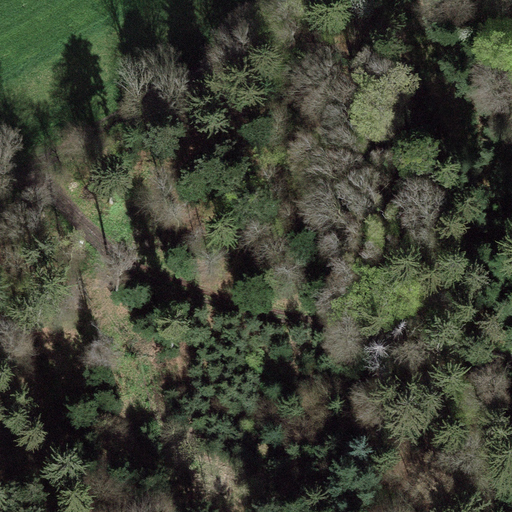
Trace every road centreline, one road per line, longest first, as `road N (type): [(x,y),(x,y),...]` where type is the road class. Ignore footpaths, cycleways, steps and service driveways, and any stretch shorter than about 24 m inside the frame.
road 1 (track): [(511,364),(321,324),(173,281),(67,222),(33,173)]
road 2 (track): [(325,0),(266,44),(131,113),(0,194)]
